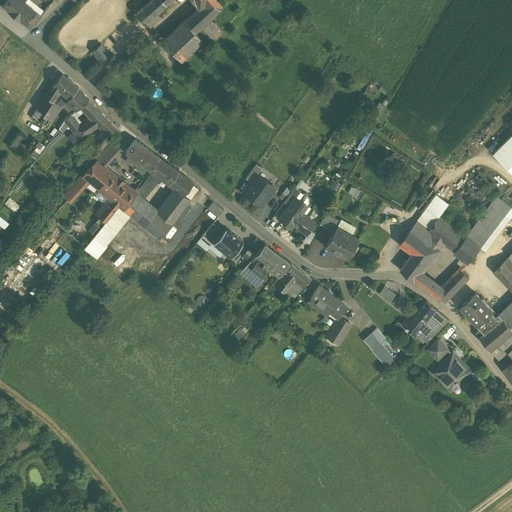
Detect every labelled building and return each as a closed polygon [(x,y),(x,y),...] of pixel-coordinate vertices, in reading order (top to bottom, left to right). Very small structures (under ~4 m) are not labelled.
[(42,15),(24,1),(24,0),(6,0),(2,5),(30,27),(32,27),(34,24),(42,15)] [(45,11),(30,0),(24,0),(24,1),(42,15),(45,11)] [(150,0),(136,12),(146,22),(156,13),(170,0),(150,0)] [(206,0),(198,7),(162,40),(181,60),(202,40),(207,46),(222,32),(209,18),(222,6),(217,0),(206,0)] [(156,13),(146,22),(150,27),(160,18),(156,13)] [(110,56),(101,44),(92,51),(102,63),(110,56)] [(78,87),(62,73),(53,85),(59,90),(69,98),(78,87)] [(53,85),(45,96),(51,101),(52,102),(59,90),(53,85)] [(67,100),(67,101),(75,110),(80,106),(89,99),(78,87),(67,100)] [(51,101),(45,96),(37,107),(50,119),(60,108),(52,102),(51,101)] [(63,96),(57,103),(61,106),(67,101),(67,100),(63,96)] [(107,118),(89,99),(80,106),(90,118),(97,126),(99,124),(107,118)] [(50,119),(37,107),(32,115),(44,126),(50,119)] [(78,123),(70,114),(67,116),(65,120),(68,124),(71,128),(78,123)] [(79,126),(75,129),(82,138),(97,126),(90,118),(79,126)] [(111,123),(107,118),(99,124),(105,130),(111,123)] [(65,120),(59,128),(62,130),(68,124),(65,120)] [(117,129),(111,123),(105,130),(110,135),(112,133),(113,134),(117,129)] [(110,135),(105,130),(95,142),(100,148),(101,148),(111,136),(110,135)] [(17,147),(24,133),(19,131),(13,145),(17,147)] [(511,134),(494,152),(511,170),(511,134)] [(95,142),(89,135),(77,146),(90,159),(100,148),(95,142)] [(135,139),(125,152),(129,155),(126,160),(128,162),(129,160),(136,165),(138,161),(150,170),(150,169),(159,157),(148,148),(135,139)] [(112,141),(95,159),(102,165),(103,164),(104,165),(119,147),(112,141)] [(159,157),(150,169),(153,171),(161,177),(169,183),(179,170),(159,157)] [(102,165),(95,159),(82,174),(88,178),(112,198),(119,204),(124,208),(136,193),(135,193),(102,165)] [(255,163),(245,177),(250,181),(256,174),(257,174),(262,167),(255,163)] [(185,175),(179,170),(169,183),(175,188),(176,187),(185,175)] [(140,187),(138,189),(139,189),(135,193),(136,193),(142,198),(161,177),(153,171),(143,183),(140,187)] [(82,174),(63,196),(68,200),(88,178),(82,174)] [(257,174),(256,174),(250,181),(243,192),(261,205),(274,187),(257,174)] [(193,182),(185,175),(176,187),(184,194),(192,183),(193,182)] [(192,183),(184,194),(189,198),(198,188),(192,183)] [(175,188),(158,211),(171,222),(189,198),(184,194),(176,187),(175,188)] [(294,187),(284,202),(288,205),(295,196),(299,191),(294,187)] [(302,193),(299,191),(295,196),(306,204),(307,204),(308,202),(307,192),(302,193)] [(142,198),(136,193),(124,208),(130,213),(159,237),(171,222),(158,211),(157,211),(142,198)] [(437,194),(418,218),(431,227),(440,215),(449,203),(437,194)] [(472,228),(467,235),(481,246),(511,205),(497,195),(472,228)] [(14,210),(19,204),(9,196),(4,203),(14,210)] [(314,221),(301,212),(307,204),(306,204),(295,196),(288,205),(279,218),(290,227),(293,223),(306,233),(307,233),(309,229),(314,221)] [(112,198),(98,215),(105,221),(119,204),(112,198)] [(223,209),(214,201),(208,208),(218,216),(223,209)] [(105,221),(85,247),(95,256),(130,213),(124,208),(119,204),(105,221)] [(340,221),(326,213),(320,223),(333,231),(336,226),(340,221)] [(460,230),(440,215),(431,227),(438,232),(437,233),(445,239),(457,248),(467,235),(460,230)] [(418,218),(400,243),(413,252),(413,251),(421,257),(423,254),(431,260),(438,249),(445,239),(437,233),(438,232),(431,227),(418,218)] [(171,222),(159,237),(166,243),(178,228),(171,222)] [(203,236),(213,244),(214,242),(223,231),(214,223),(203,236)] [(465,223),(460,230),(467,235),(472,228),(465,223)] [(336,226),(333,231),(325,245),(348,257),(358,239),(336,226)] [(214,242),(231,256),(244,242),(227,227),(223,231),(214,242)] [(309,229),(307,233),(306,233),(303,239),(309,242),(314,232),(309,229)] [(457,248),(455,250),(470,261),(481,246),(467,235),(457,248)] [(255,240),(242,255),(249,261),(251,259),(256,252),(262,246),(255,240)] [(289,262),(264,243),(262,246),(256,252),(266,260),(263,263),(279,275),(289,262)] [(421,257),(413,251),(413,252),(401,269),(416,280),(431,260),(423,254),(421,257)] [(511,256),(510,254),(495,269),(511,286),(511,256)] [(111,264),(123,274),(129,267),(117,257),(111,264)] [(256,263),(251,259),(249,261),(239,273),(244,277),(256,263)] [(256,263),(244,277),(257,287),(263,278),(259,275),(264,269),(256,263)] [(310,277),(291,263),(275,285),(283,291),(289,295),(294,289),(298,291),(310,277)] [(462,268),(443,287),(430,277),(424,286),(445,301),(469,277),(469,276),(462,268)] [(392,294),(380,284),(375,290),(387,300),(392,294)] [(320,285),(313,294),(310,298),(319,304),(318,306),(327,313),(331,307),(339,314),(346,305),(320,285)] [(493,312),(476,292),(461,306),(478,325),(493,312)] [(412,318),(422,327),(426,321),(436,309),(427,301),(412,318)] [(511,308),(508,304),(499,313),(502,317),(480,336),(491,350),(511,332),(511,308)] [(436,309),(426,321),(429,323),(428,324),(435,332),(439,329),(436,325),(439,321),(438,320),(443,314),(436,309)] [(493,312),(478,325),(481,328),(476,332),(480,336),(502,317),(499,313),(496,315),(493,312)] [(443,314),(438,320),(439,321),(436,325),(439,329),(449,319),(443,314)] [(351,323),(338,316),(330,329),(343,336),(351,323)] [(412,318),(410,316),(403,323),(406,326),(408,328),(408,327),(416,333),(422,327),(412,318)] [(426,321),(422,327),(416,333),(418,335),(420,333),(419,333),(428,324),(429,323),(426,321)] [(428,324),(419,333),(420,333),(427,341),(435,332),(428,324)] [(372,331),(382,343),(387,339),(377,327),(372,331)] [(343,336),(330,329),(326,335),(339,343),(343,336)] [(372,331),(363,339),(373,350),(382,343),(372,331)] [(511,332),(491,350),(500,360),(508,352),(511,348),(511,332)] [(438,339),(429,349),(438,358),(448,349),(438,339)] [(387,367),(396,359),(382,343),(373,350),(387,367)] [(453,352),(434,371),(452,389),(458,383),(459,383),(460,381),(471,370),(453,352)] [(511,361),(503,368),(511,379),(511,361)]
